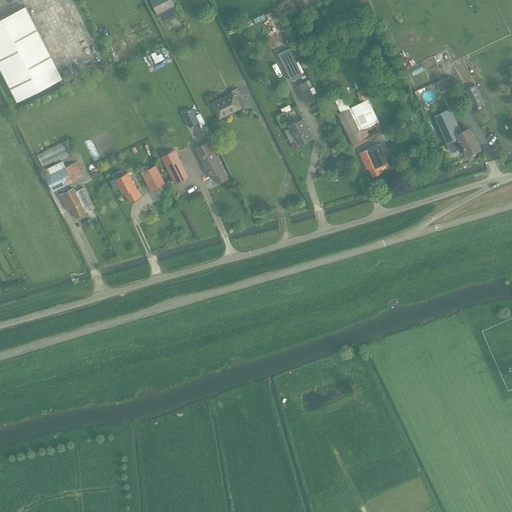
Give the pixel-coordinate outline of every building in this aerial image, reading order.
[(157,15),(175,6),(171,0),(149,0),(150,0),(157,15)] [(26,6),(0,19),(0,65),(18,101),(63,78),(26,6)] [(125,33),(130,45),(154,35),(149,23),(125,33)] [(298,66),(287,71),(292,81),(303,76),(298,66)] [(305,81),(295,86),(303,102),(313,97),(305,81)] [(466,89),(473,107),(485,103),(478,85),(466,89)] [(212,104),(219,119),(241,108),(236,99),(241,97),(237,88),(231,91),(232,94),(212,104)] [(345,95),(334,100),(340,113),(338,114),(354,147),(384,133),(378,122),(379,122),(363,89),(356,92),(363,107),(353,112),(345,95)] [(199,123),(192,109),(182,114),(189,128),(199,123)] [(469,156),(480,150),(473,135),(475,134),(472,128),(459,135),(448,111),(435,117),(451,151),(458,148),(460,154),(467,151),(469,156)] [(298,145),(313,138),(308,129),(303,118),(288,126),(289,129),(286,130),(291,142),(296,140),(298,145)] [(75,137),(38,153),(43,165),(80,150),(75,137)] [(197,149),(201,156),(211,177),(215,175),(219,183),(229,178),(211,142),(197,149)] [(379,144),(359,154),(367,170),(369,169),(373,177),(382,172),(390,168),(379,144)] [(175,151),(161,158),(174,184),(188,177),(175,151)] [(75,162),(65,167),(72,182),(82,177),(75,162)] [(166,184),(157,166),(141,174),(150,192),(166,184)] [(72,182),(65,167),(45,177),(52,192),(72,182)] [(116,179),(111,182),(116,191),(121,189),(124,194),(127,192),(132,202),(141,197),(129,172),(125,175),(122,170),(114,175),(116,179)] [(72,209),(76,218),(85,213),(73,188),(61,195),(68,211),(72,209)]
